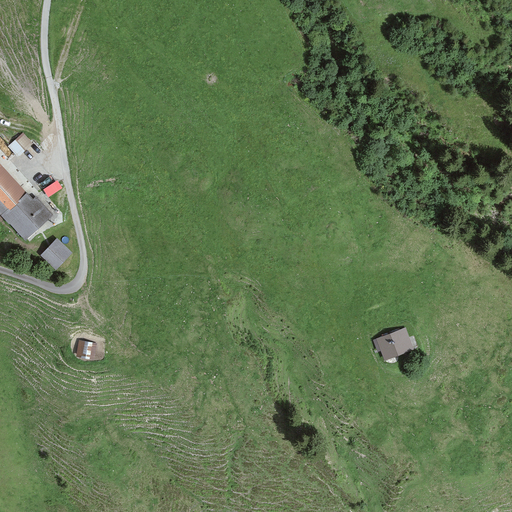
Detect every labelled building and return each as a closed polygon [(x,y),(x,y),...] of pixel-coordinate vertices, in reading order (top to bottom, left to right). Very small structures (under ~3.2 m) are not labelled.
[(24,135),(10,146),(17,156),(32,144),(24,135)] [(49,213),(35,198),(33,201),(32,201),(0,165),(0,212),(10,222),(11,221),(24,236),(49,213)] [(58,242),(45,255),(56,266),(69,252),(58,242)] [(377,336),(386,359),(414,349),(405,326),(377,336)] [(81,342),(79,355),(92,357),(95,344),(81,342)]
